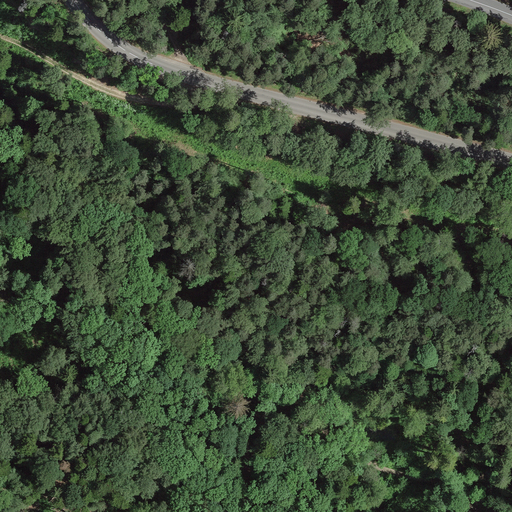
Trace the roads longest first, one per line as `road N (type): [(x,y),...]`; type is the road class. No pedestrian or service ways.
road 1 (tertiary): [(511,161),(138,59),(74,0)]
road 2 (track): [(146,273),(273,400),(397,471),(511,484)]
road 3 (track): [(0,34),(95,86),(147,103),(275,116),(293,105)]
